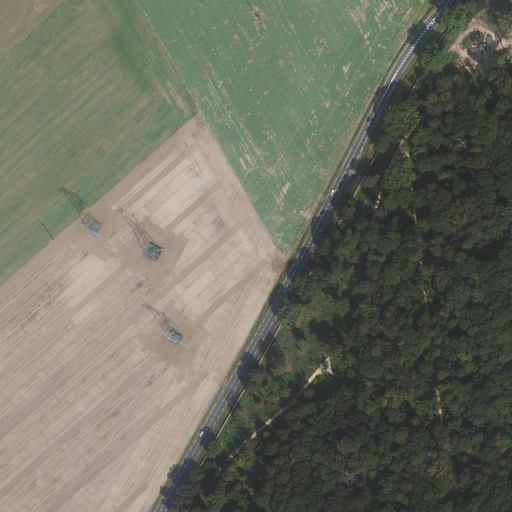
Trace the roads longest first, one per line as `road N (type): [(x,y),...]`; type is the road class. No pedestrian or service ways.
road 1 (primary): [(377,107),(159,511)]
road 2 (primary): [(447,0),(377,107)]
